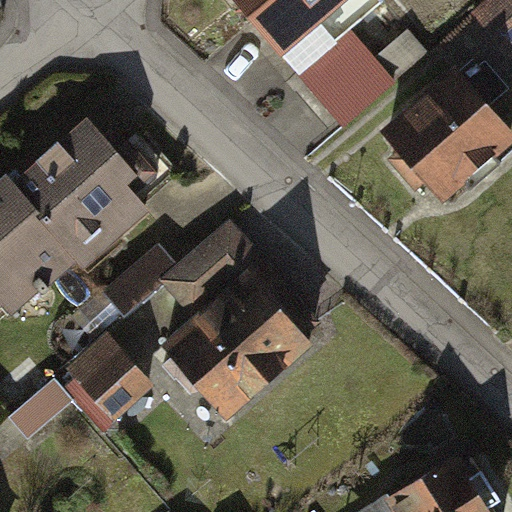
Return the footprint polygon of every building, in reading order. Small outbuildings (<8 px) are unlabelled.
[(384,0),(259,0),(314,62),(384,0)] [(511,0),(508,0),(487,18),(511,46),(511,0)] [(511,174),(511,106),(476,69),(403,139),(473,211),(511,174)] [(188,190),(109,108),(0,211),(0,331),(89,247),(107,267),(188,190)] [(343,333),(236,224),(172,286),(205,320),(177,347),(252,422),(343,333)] [(166,384),(115,330),(20,419),(41,441),(86,399),(116,431),(166,384)] [(511,511),(511,499),(483,453),(410,499),(418,511),(511,511)]
